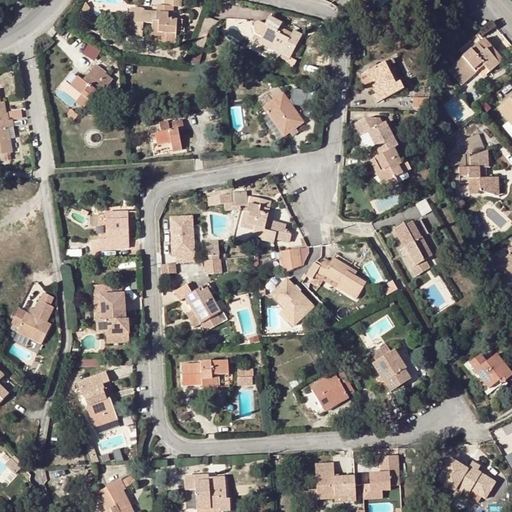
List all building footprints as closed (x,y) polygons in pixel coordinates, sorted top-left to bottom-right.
[(80,16),(85,21),(87,14),(90,7),(86,2),(80,16)] [(152,24),(152,33),(167,33),(167,38),(166,44),(175,44),(177,19),(172,19),(173,6),(164,6),(157,5),(156,12),(150,12),(150,15),(145,15),(145,11),(142,9),(131,8),(129,36),(143,36),(143,23),(152,24)] [(91,18),(87,14),(85,21),(86,22),(96,24),(97,19),(91,18)] [(282,23),(270,16),(265,25),(268,26),(261,39),(259,44),(281,55),(282,54),(290,58),(302,35),(294,30),(292,33),(280,27),(282,23)] [(255,36),(261,39),(268,26),(265,25),(262,23),(255,25),(253,30),(255,36)] [(484,39),(447,70),(461,85),(478,72),(475,69),(481,63),(484,66),(489,72),(502,61),(484,39)] [(87,43),(83,54),(97,59),(101,48),(87,43)] [(393,59),(385,63),(395,85),(399,82),(391,66),(395,64),(393,59)] [(385,63),(366,72),(371,82),(375,80),(378,84),(373,87),(376,94),(372,96),(375,102),(402,89),(399,82),(395,85),(385,63)] [(475,69),(478,72),(484,66),(481,63),(475,69)] [(78,77),(71,86),(82,95),(76,103),(82,108),(97,92),(100,95),(113,79),(96,66),(83,81),(78,77)] [(444,73),(441,75),(443,92),(453,85),(444,73)] [(283,94),(264,107),(283,136),(303,123),(283,94)] [(511,96),(498,108),(509,121),(511,125),(511,96)] [(428,99),(413,98),(413,108),(427,108),(428,99)] [(0,121),(7,121),(8,120),(7,113),(5,113),(1,114),(0,105),(0,121)] [(10,138),(7,121),(0,121),(0,159),(11,158),(10,153),(12,152),(10,138)] [(168,122),(159,124),(160,133),(155,133),(157,145),(172,142),(173,151),(181,150),(177,129),(183,128),(182,121),(168,123),(168,122)] [(464,142),(464,154),(470,154),(470,155),(482,150),(477,136),(464,142)] [(377,169),(388,188),(398,183),(395,178),(403,174),(399,166),(402,164),(394,149),(370,162),(374,170),(377,169)] [(493,178),(486,178),(479,179),(479,168),(485,168),(488,167),(487,151),(470,157),(470,168),(465,168),(465,155),(449,156),(455,174),(459,174),(460,183),(468,182),(469,189),(480,188),(480,191),(494,195),(493,178)] [(377,169),(374,170),(385,190),(388,188),(377,169)] [(231,193),(231,194),(232,203),(230,203),(231,210),(241,209),(240,206),(248,205),(250,197),(246,197),(246,191),(231,193)] [(231,194),(207,198),(208,206),(224,204),(225,210),(231,210),(230,203),(232,203),(231,194)] [(271,201),(250,197),(248,205),(247,212),(249,213),(246,224),(254,226),(254,231),(253,236),(262,238),(261,240),(273,243),(274,239),(276,231),(288,234),(289,230),(284,229),(285,225),(273,222),(271,231),(264,230),(271,201)] [(127,229),(127,212),(97,213),(99,248),(128,247),(127,229)] [(249,213),(247,212),(243,212),(240,227),(254,231),(254,226),(246,224),(249,213)] [(193,213),(170,215),(172,253),(177,253),(177,262),(196,261),(193,213)] [(416,220),(420,233),(427,231),(423,218),(416,220)] [(404,249),(406,249),(411,257),(406,260),(413,272),(426,264),(424,260),(431,256),(422,238),(420,239),(412,223),(404,227),(403,225),(394,231),(404,249)] [(290,234),(288,234),(276,231),(274,239),(289,243),(290,234)] [(510,255),(492,263),(502,284),(511,279),(511,248),(508,250),(510,255)] [(297,249),(279,252),(282,269),(300,266),(297,249)] [(404,249),(401,251),(406,260),(411,257),(406,249),(404,249)] [(324,259),(321,264),(319,267),(311,262),(303,275),(311,280),(314,275),(320,278),(322,275),(338,284),(336,287),(355,299),(365,283),(354,276),(346,271),(348,268),(332,258),(330,262),(324,259)] [(221,259),(205,261),(206,277),(223,275),(221,259)] [(163,272),(176,272),(177,263),(163,263),(163,272)] [(270,293),(284,307),(279,312),(294,326),(316,304),(287,276),(270,293)] [(93,296),(95,321),(97,321),(102,321),(101,295),(120,294),(120,284),(93,286),(93,296)] [(186,285),(174,292),(179,301),(184,298),(192,310),(195,317),(200,324),(220,312),(206,289),(201,293),(198,290),(191,294),(186,285)] [(27,314),(18,309),(10,324),(20,329),(18,333),(42,344),(51,326),(47,323),(54,308),(50,306),(54,299),(44,294),(35,310),(32,316),(27,314)] [(120,294),(101,295),(102,321),(97,321),(98,333),(106,333),(107,336),(121,335),(121,337),(129,337),(128,320),(126,320),(125,294),(120,294)] [(195,317),(192,310),(187,313),(191,320),(195,317)] [(121,335),(107,336),(107,339),(107,343),(130,342),(129,337),(121,337),(121,335)] [(405,369),(393,351),(391,352),(387,345),(382,348),(386,356),(377,362),(373,364),(390,392),(410,380),(404,370),(405,369)] [(377,362),(386,356),(382,348),(372,354),(377,362)] [(325,349),(319,353),(324,361),(330,358),(325,349)] [(469,362),(470,363),(480,355),(479,353),(469,362)] [(470,363),(489,388),(498,381),(500,384),(511,375),(496,355),(486,362),(480,355),(470,363)] [(212,375),(221,374),(227,374),(226,360),(200,362),(200,364),(182,365),(183,386),(192,385),(202,385),(203,389),(213,388),(212,375)] [(489,388),(470,363),(469,362),(465,365),(487,394),(492,391),(489,388)] [(353,391),(341,369),(310,387),(322,407),(335,400),(338,404),(348,398),(347,395),(353,391)] [(0,402),(9,394),(0,384),(0,379),(4,376),(0,371),(0,402)] [(92,422),(115,414),(110,398),(107,400),(102,384),(109,381),(106,372),(78,382),(83,398),(85,397),(88,406),(86,407),(92,422)] [(212,375),(213,388),(222,388),(221,374),(212,375)] [(498,381),(489,388),(492,391),(500,384),(498,381)] [(335,400),(322,407),(324,412),(338,404),(335,400)] [(117,420),(115,414),(92,422),(94,428),(117,420)] [(399,456),(380,457),(381,470),(399,468),(399,456)] [(470,491),(481,498),(484,500),(494,482),(481,474),(480,476),(476,473),(479,467),(471,462),(466,470),(459,466),(456,471),(450,468),(435,491),(443,496),(449,485),(451,483),(457,487),(456,489),(454,492),(460,496),(461,494),(463,491),(468,494),(470,491)] [(315,465),(316,490),(317,500),(335,499),(335,497),(355,496),(354,477),(334,478),(333,464),(315,465)] [(400,485),(399,468),(381,470),(381,473),(370,474),(370,484),(371,491),(382,491),(391,490),(390,486),(400,485)] [(225,478),(215,478),(215,485),(209,486),(208,478),(208,476),(184,477),(185,490),(195,490),(197,510),(219,509),(219,511),(223,511),(229,511),(229,500),(226,500),(225,478)] [(109,510),(110,511),(133,511),(130,506),(128,507),(124,499),(126,498),(122,491),(126,489),(125,487),(122,481),(121,480),(99,491),(102,496),(99,498),(106,511),(109,510)] [(370,484),(362,485),(363,500),(383,499),(382,491),(371,491),(370,484)] [(317,500),(316,490),(304,491),(305,509),(317,508),(317,500)] [(463,491),(461,494),(477,504),(481,498),(470,491),(468,494),(463,491)]
